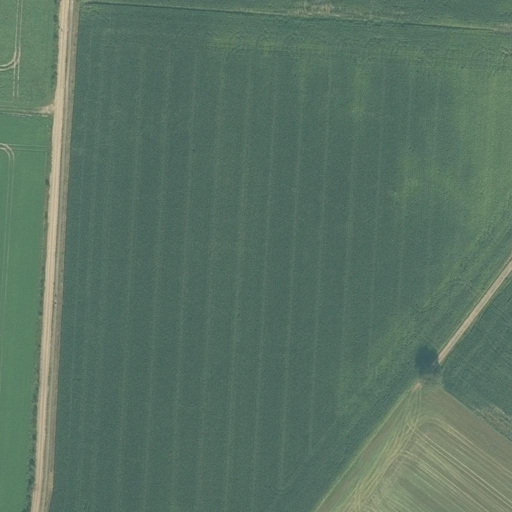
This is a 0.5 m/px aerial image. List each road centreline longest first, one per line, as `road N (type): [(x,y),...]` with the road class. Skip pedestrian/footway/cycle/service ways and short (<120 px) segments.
road 1 (track): [(34,511),(65,0)]
road 2 (track): [(431,366),(511,261)]
